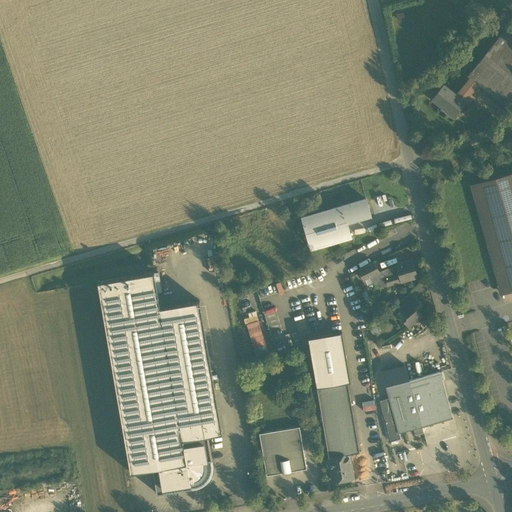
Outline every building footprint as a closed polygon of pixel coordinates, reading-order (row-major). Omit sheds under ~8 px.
[(501,35),(511,44),(511,28),(509,25),(501,35)] [(479,84),(500,101),(511,86),(511,44),(501,35),(500,35),(467,75),(470,77),(479,84)] [(454,117),(465,103),(465,102),(471,94),(479,84),(470,77),(456,95),(443,85),(432,99),(454,117)] [(474,97),(471,94),(465,102),(465,103),(468,105),(474,97)] [(511,173),(472,185),(476,201),(511,191),(511,173)] [(511,191),(476,201),(500,288),(511,285),(511,191)] [(302,218),(311,248),(351,236),(347,221),(370,214),(366,199),(341,206),(302,218)] [(393,264),(392,258),(380,261),(381,267),(393,264)] [(397,266),(397,267),(399,275),(401,281),(416,277),(415,275),(411,261),(397,266)] [(359,269),(364,280),(378,273),(379,273),(379,272),(373,262),(359,269)] [(381,280),(386,278),(399,275),(397,267),(385,270),(379,272),(379,273),(378,273),(381,280)] [(202,483),(205,480),(207,481),(205,482),(206,484),(209,481),(211,478),(213,474),(211,474),(211,475),(209,474),(211,470),(211,465),(210,460),(212,459),(208,435),(222,433),(200,301),(160,307),(154,272),(98,282),(131,473),(153,469),(157,494),(192,488),(192,486),(197,485),(202,483)] [(401,281),(399,275),(386,278),(386,280),(388,285),(401,281)] [(511,285),(500,288),(502,293),(511,290),(511,285)] [(410,292),(400,301),(405,306),(415,297),(410,292)] [(402,318),(409,326),(422,315),(416,308),(421,304),(415,297),(405,306),(400,301),(395,305),(405,315),(402,318)] [(246,316),(252,346),(263,343),(257,314),(246,316)] [(308,337),(317,387),(347,382),(350,381),(342,332),(308,337)] [(382,387),(386,386),(409,380),(405,364),(378,371),(382,387)] [(422,426),(452,417),(440,371),(409,380),(386,386),(389,397),(398,432),(399,432),(399,431),(413,427),(414,428),(422,426)] [(317,387),(329,457),(349,453),(359,452),(347,382),(317,387)] [(401,438),(399,432),(398,432),(389,397),(380,400),(391,441),(401,438)] [(259,433),(267,475),(283,472),(282,468),(290,466),(290,470),(306,468),(299,426),(259,433)] [(422,426),(414,428),(415,434),(424,432),(422,426)] [(436,432),(401,442),(404,450),(438,440),(436,432)] [(329,457),(333,480),(353,477),(349,453),(329,457)] [(16,498),(16,493),(0,492),(0,507),(11,507),(11,498),(16,498)]
